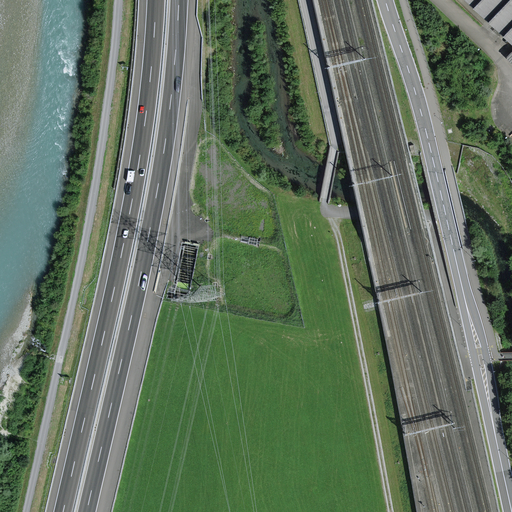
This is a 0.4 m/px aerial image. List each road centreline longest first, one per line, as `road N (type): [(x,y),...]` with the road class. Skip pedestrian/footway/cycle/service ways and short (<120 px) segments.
road 1 (primary): [(511,507),(417,96),(385,0)]
road 2 (motorway): [(156,0),(124,241),(62,511)]
road 3 (track): [(118,0),(88,222),(26,511)]
road 4 (motorway): [(88,511),(158,185),(178,0)]
